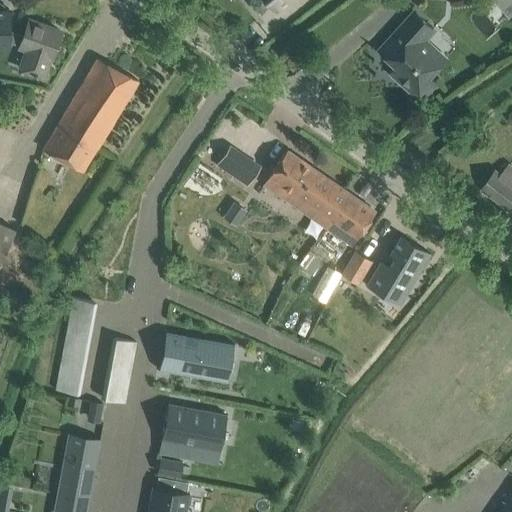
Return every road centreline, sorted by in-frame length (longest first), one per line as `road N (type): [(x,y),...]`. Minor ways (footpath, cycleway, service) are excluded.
road 1 (residential): [(511,257),(239,67)]
road 2 (residential): [(239,67),(157,190),(150,283)]
road 3 (residential): [(150,283),(115,511)]
road 4 (residential): [(150,283),(323,359)]
road 5 (residential): [(239,67),(131,0)]
